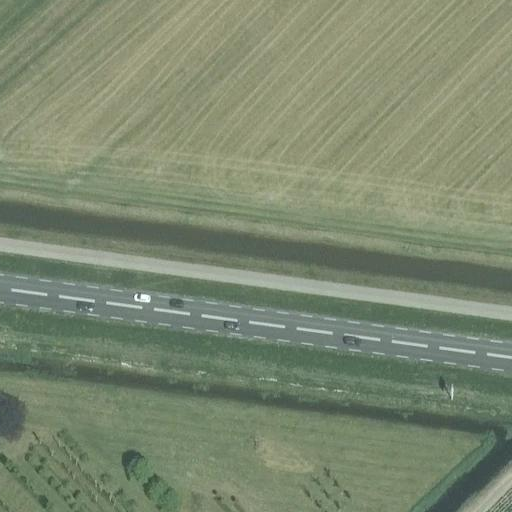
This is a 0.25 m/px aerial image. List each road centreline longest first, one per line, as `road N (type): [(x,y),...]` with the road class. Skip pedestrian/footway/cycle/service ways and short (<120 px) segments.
road 1 (unclassified): [(511,314),(0,244)]
road 2 (primary): [(511,359),(0,290)]
